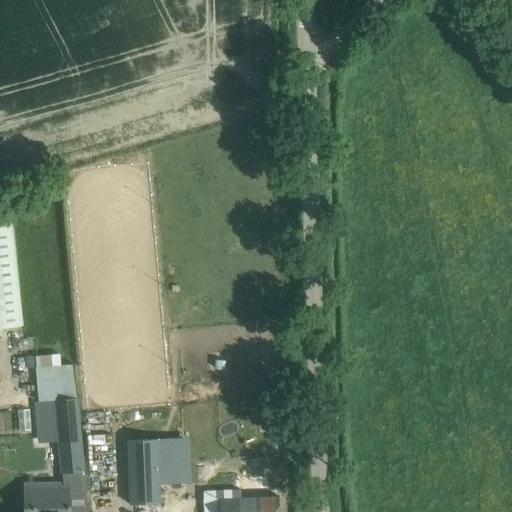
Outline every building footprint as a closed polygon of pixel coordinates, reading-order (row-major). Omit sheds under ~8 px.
[(6,209),(0,210),(0,328),(20,326),(6,209)] [(40,401),(34,401),(37,442),(59,440),(59,443),(64,443),(67,473),(84,471),(74,364),(61,365),(60,354),(36,356),(40,401)] [(270,404),(269,427),(286,428),(287,405),(270,404)] [(157,439),(127,440),(129,504),(160,503),(159,484),(157,439)] [(222,474),(221,459),(197,460),(198,475),(222,474)] [(64,483),(24,483),(24,511),(69,511),(69,494),(86,494),(84,471),(67,473),(64,473),(64,483)] [(240,490),(204,492),(204,511),(278,511),(278,496),(240,498),(240,490)]
